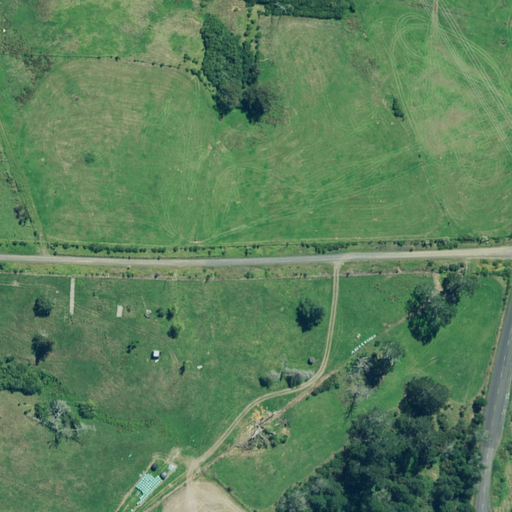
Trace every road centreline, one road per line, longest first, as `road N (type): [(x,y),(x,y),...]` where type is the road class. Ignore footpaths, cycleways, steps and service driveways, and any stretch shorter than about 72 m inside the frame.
road 1 (unclassified): [(0,257),(511,252)]
road 2 (track): [(337,257),(324,366),(306,385),(251,406),(189,478)]
road 3 (unclassified): [(481,511),(511,327)]
